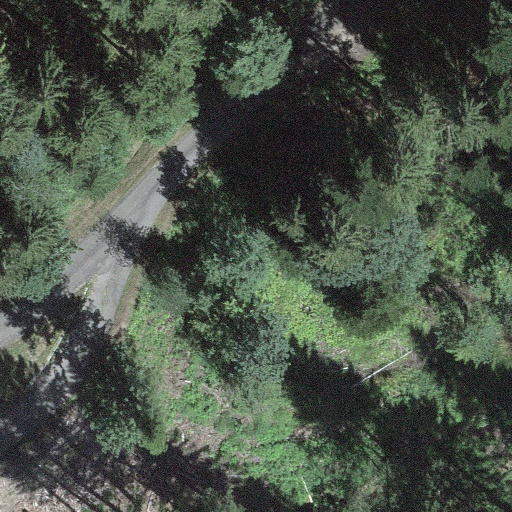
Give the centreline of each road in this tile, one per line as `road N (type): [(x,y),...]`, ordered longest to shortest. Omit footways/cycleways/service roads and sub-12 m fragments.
road 1 (track): [(347,0),(0,331)]
road 2 (track): [(157,184),(104,324),(0,434)]
